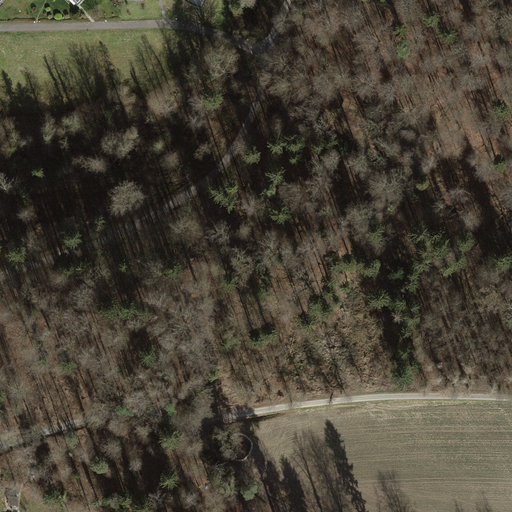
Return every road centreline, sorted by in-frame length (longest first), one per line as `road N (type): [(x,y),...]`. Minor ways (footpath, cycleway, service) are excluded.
road 1 (track): [(0,27),(185,24),(266,51),(246,136),(190,195),(0,277)]
road 2 (track): [(262,81),(323,104),(397,115),(432,110),(511,70)]
road 3 (track): [(187,421),(228,468),(295,511)]
